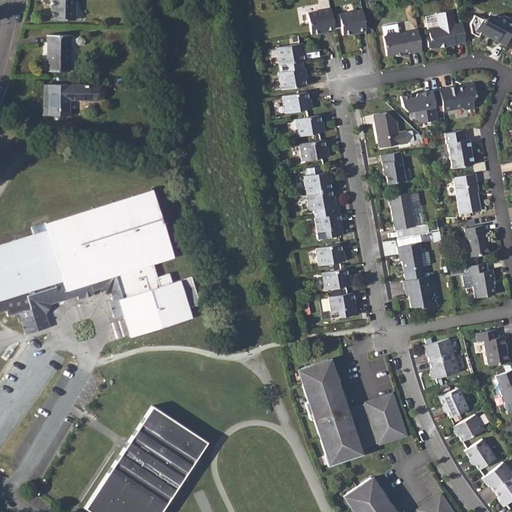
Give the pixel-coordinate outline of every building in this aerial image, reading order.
[(50,0),(50,20),(75,20),(75,0),(50,0)] [(332,29),(328,9),(304,13),(308,34),(325,31),(325,30),(332,29)] [(364,29),(360,10),(337,13),(341,35),(357,32),(357,30),(364,29)] [(464,43),(460,22),(452,24),(450,11),(434,13),(436,26),(425,28),(427,37),(424,37),(425,46),(429,49),(464,43)] [(491,42),(503,48),(511,24),(511,19),(501,14),(498,15),(494,13),(485,16),(484,19),(472,13),(468,22),(469,31),(475,34),(477,30),(492,39),(491,42)] [(419,50),(416,29),(395,32),(394,31),(384,33),(384,35),(380,35),(383,55),(407,51),(407,53),(419,50)] [(47,35),(46,71),(69,71),(69,35),(47,35)] [(274,46),(277,65),(300,61),(302,60),(300,49),(301,49),(300,42),(274,46)] [(276,71),(279,89),(304,85),(303,79),(302,73),(304,73),(303,66),(301,66),(300,61),(277,65),(278,70),(276,71)] [(472,82),(437,89),(442,110),(462,107),(465,109),(471,108),(473,104),(472,100),(474,97),(472,82)] [(96,85),(48,85),(47,115),(68,116),(68,100),(96,101),(99,100),(102,97),(102,89),(100,86),(96,85)] [(305,91),(280,96),(283,113),(310,108),(309,100),(306,100),(305,91)] [(429,91),(398,97),(399,105),(405,112),(411,111),(412,118),(418,123),(434,120),(429,91)] [(371,114),(375,137),(378,136),(379,147),(405,142),(403,130),(396,132),(394,121),(384,112),(371,114)] [(317,116),(294,119),(296,137),(322,133),(321,123),(318,123),(317,116)] [(446,132),(442,133),(443,143),(445,143),(449,168),(471,165),(467,139),(464,140),(462,129),(446,132)] [(321,140),(298,144),(301,162),(326,157),(325,147),(323,148),(321,140)] [(398,151),(378,155),(381,171),(384,171),(386,184),(404,181),(398,151)] [(303,176),(306,193),(329,189),(327,182),(330,182),(328,171),(303,176)] [(473,173),(450,177),(457,213),(478,209),(474,191),(476,191),(473,173)] [(329,189),(306,193),(309,210),(334,207),(332,196),(330,196),(329,189)] [(126,316),(132,337),(195,318),(192,308),(200,306),(192,277),(182,280),(173,283),(169,273),(158,278),(154,265),(175,259),(154,190),(46,223),(31,228),(34,237),(0,247),(0,313),(6,311),(8,316),(15,314),(18,324),(21,323),(25,334),(49,327),(45,315),(48,309),(52,304),(80,295),(81,298),(96,293),(95,290),(103,287),(108,290),(113,294),(115,301),(111,302),(117,319),(126,316)] [(408,193),(386,197),(388,206),(389,206),(393,230),(413,226),(408,193)] [(337,213),(312,218),(315,232),(323,230),(324,238),(341,235),(340,228),(338,228),(337,220),(338,219),(337,213)] [(481,225),(462,228),(468,257),(486,254),(484,241),(485,241),(484,233),(482,233),(481,225)] [(417,243),(396,247),(397,256),(399,256),(404,280),(423,276),(417,243)] [(337,244),(313,249),(316,265),(343,261),(341,252),(339,253),(337,244)] [(484,263),(461,267),(463,275),(468,274),(472,298),(493,294),(491,284),(493,284),(490,269),(485,270),(484,263)] [(344,268),(319,273),(322,290),(349,285),(347,276),(345,276),(344,268)] [(404,280),(402,280),(403,290),(406,290),(409,308),(417,307),(420,309),(431,307),(427,280),(432,280),(431,275),(423,276),(404,280)] [(350,293),(325,297),(328,311),(336,310),(337,318),(354,315),(352,307),(351,307),(350,300),(352,299),(350,293)] [(496,328),(475,332),(477,341),(483,340),(488,365),(508,360),(503,335),(498,336),(496,328)] [(427,355),(429,362),(452,355),(448,338),(422,345),(425,355),(427,355)] [(452,355),(429,362),(431,369),(429,369),(432,379),(457,373),(452,355)] [(328,359),(300,369),(305,383),(301,384),(325,456),(328,455),(331,463),(350,457),(349,453),(358,449),(348,418),(344,419),(341,411),(345,410),(328,359)] [(511,368),(494,375),(497,382),(495,382),(503,403),(511,399),(511,368)] [(446,411),(449,417),(467,409),(457,388),(438,396),(444,412),(446,411)] [(391,393),(364,403),(378,444),(405,435),(391,393)] [(163,511),(208,444),(154,409),(128,447),(83,508),(88,511),(163,511)] [(457,433),(460,440),(482,429),(474,413),(450,426),(455,434),(457,433)] [(474,463),(477,469),(494,458),(481,437),(463,449),(472,464),(474,463)] [(487,484),(492,491),(511,476),(501,462),(480,478),(485,485),(487,484)] [(511,476),(492,491),(496,496),(495,497),(502,506),(511,498),(511,476)] [(393,511),(370,478),(346,494),(355,506),(351,509),(353,511),(393,511)] [(452,511),(440,494),(417,510),(418,511),(452,511)]
